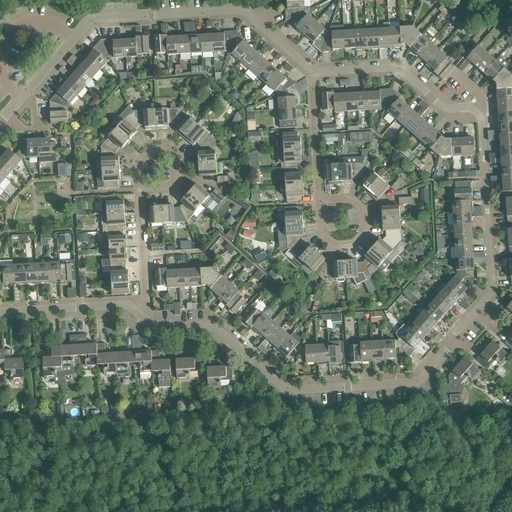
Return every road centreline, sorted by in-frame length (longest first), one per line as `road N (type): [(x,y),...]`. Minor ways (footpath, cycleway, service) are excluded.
road 1 (residential): [(145,320),(208,320),(303,393),(418,377),(490,296),(479,112),(446,108),(401,70),(314,76)]
road 2 (residential): [(76,41),(93,21),(241,12),(314,76)]
road 3 (residential): [(23,101),(0,72),(12,33),(49,24),(76,41)]
road 4 (residential): [(0,313),(123,309),(145,320)]
road 5 (residential): [(145,320),(138,191)]
road 6 (residential): [(320,202),(314,76)]
road 7 (residential): [(320,202),(352,199),(363,210),(354,246),(332,247),(321,238)]
